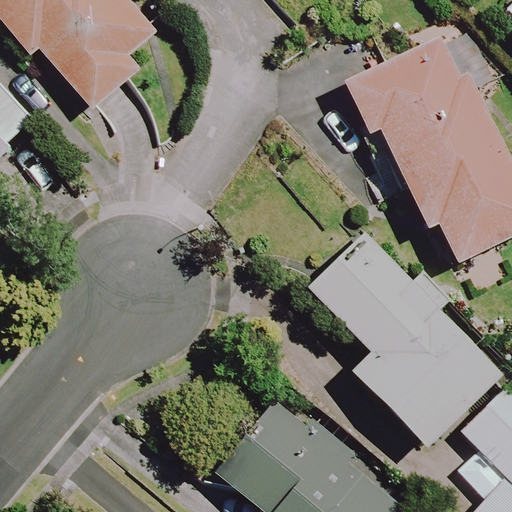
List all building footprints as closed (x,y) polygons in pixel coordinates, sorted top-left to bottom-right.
[(0,0),(0,34),(25,64),(33,58),(86,119),(135,77),(123,63),(150,40),(116,0),(0,0)] [(511,244),(511,190),(441,45),(338,95),(363,145),(372,140),(420,238),(429,234),(449,275),(511,244)] [(0,162),(36,130),(0,89),(0,162)] [(450,427),(501,478),(511,489),(511,398),(432,316),(444,304),(419,278),(409,287),(363,240),(303,298),(365,362),(345,382),(418,458),(450,427)] [(399,511),(277,413),(215,490),(242,511),(399,511)]
